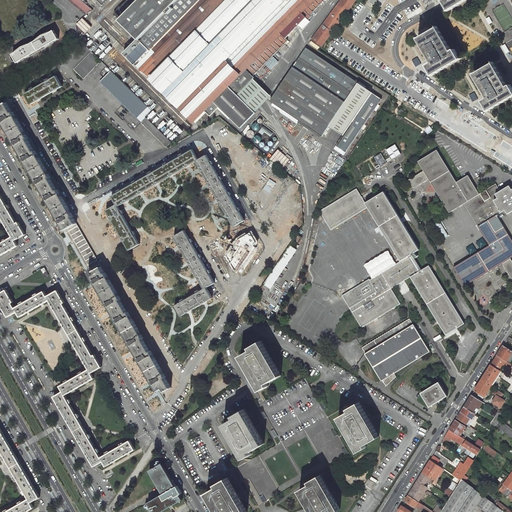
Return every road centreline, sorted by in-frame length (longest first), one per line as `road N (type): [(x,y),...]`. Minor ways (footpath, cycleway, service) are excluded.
road 1 (unclassified): [(202,511),(57,257)]
road 2 (unclassified): [(511,317),(387,511)]
road 3 (secondary): [(97,511),(0,343)]
road 4 (secondary): [(0,384),(73,511)]
